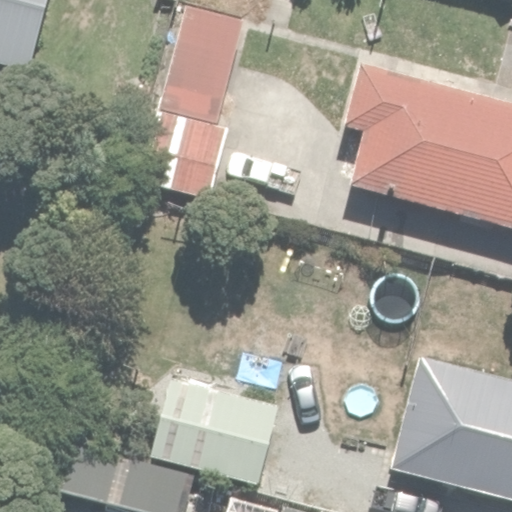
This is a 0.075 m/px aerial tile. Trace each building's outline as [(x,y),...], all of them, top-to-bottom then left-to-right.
[(0,0),(0,57),(44,69),(63,0),(0,0)] [(251,11),(204,0),(194,0),(170,109),(157,106),(162,85),(119,76),(97,174),(222,203),(239,129),(225,126),(251,11)] [(511,96),(373,61),(356,124),(371,128),(357,184),(511,224),(511,96)] [(511,374),(431,350),(398,458),(511,492),(511,374)] [(185,375),(165,448),(265,477),(285,404),(185,375)] [(199,511),(210,473),(83,438),(68,492),(139,511),(199,511)]
